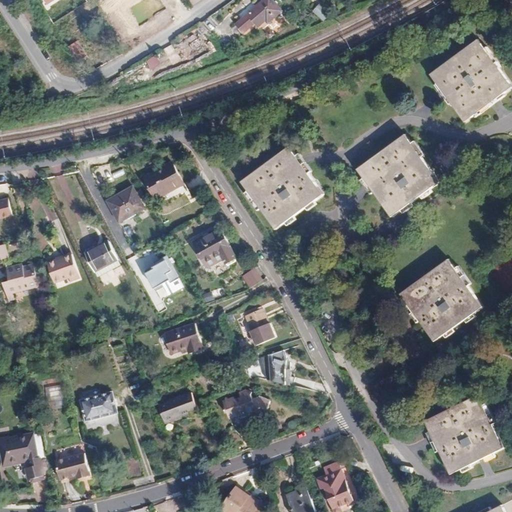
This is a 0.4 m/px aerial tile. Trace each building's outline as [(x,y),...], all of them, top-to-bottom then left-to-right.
[(263,0),(263,1),(237,24),(244,33),(256,23),(259,27),(266,20),(269,23),(283,11),(273,0),(263,0)] [(318,4),(312,12),(325,20),(330,13),(318,4)] [(217,26),(210,17),(203,22),(210,31),(217,26)] [(266,33),(270,38),(275,34),(271,29),(266,33)] [(431,74),(466,122),(511,88),(511,84),(479,39),(431,74)] [(71,50),(79,61),(85,58),(77,46),(71,50)] [(152,70),(162,65),(158,56),(147,61),(152,70)] [(358,169),(393,217),(441,182),(406,134),(358,169)] [(242,182),(278,229),(325,194),(290,147),(242,182)] [(172,162),(146,177),(163,207),(189,192),(179,174),(172,162)] [(137,213),(146,208),(134,187),(120,195),(109,201),(121,222),(129,217),(128,215),(136,210),(137,213)] [(0,218),(14,215),(9,198),(0,200),(0,218)] [(139,216),(137,213),(136,210),(128,215),(129,217),(131,220),(139,216)] [(229,243),(222,230),(196,244),(208,267),(211,268),(225,260),(227,264),(230,265),(236,262),(237,258),(229,243)] [(99,277),(122,264),(110,241),(98,247),(86,253),(99,277)] [(0,245),(0,260),(9,258),(5,244),(0,245)] [(48,263),(55,283),(70,278),(71,281),(81,277),(73,255),(63,258),(48,263)] [(166,257),(143,271),(160,301),(184,288),(166,257)] [(402,294),(436,341),(484,306),(449,259),(402,294)] [(15,299),(13,293),(36,287),(37,293),(42,292),(34,264),(29,266),(24,267),(19,269),(18,266),(7,269),(11,282),(4,283),(8,300),(15,299)] [(106,274),(113,285),(129,276),(122,265),(106,274)] [(242,275),(250,288),(264,280),(257,267),(242,275)] [(212,291),(204,293),(206,302),(214,300),(212,291)] [(261,309),(244,317),(251,332),(268,324),(264,316),(261,309)] [(196,322),(165,333),(173,353),(183,350),(188,348),(189,350),(204,345),(200,333),(196,322)] [(284,351),(269,356),(270,381),(292,386),(293,364),(284,351)] [(62,385),(46,387),(47,401),(63,399),(62,385)] [(113,392),(82,400),(88,421),(119,413),(113,392)] [(185,416),(200,411),(193,392),(159,405),(166,423),(185,416)] [(242,400),(236,402),(235,398),(224,402),(230,419),(241,415),(241,416),(247,414),(254,411),(257,412),(257,414),(265,417),(268,410),(271,401),(260,397),(254,399),(252,395),(253,394),(248,392),(241,395),(242,400)] [(426,421),(452,474),(505,448),(479,394),(426,421)] [(1,443),(5,465),(18,462),(29,460),(30,467),(27,468),(29,479),(31,479),(32,482),(44,480),(43,476),(45,476),(41,457),(39,458),(34,433),(9,438),(10,441),(1,443)] [(85,453),(56,460),(62,479),(72,476),(73,480),(78,478),(77,475),(82,474),(83,477),(91,475),(85,453)] [(145,475),(140,458),(124,462),(130,480),(138,478),(145,475)] [(324,468),(327,475),(342,469),(339,461),(324,468)] [(347,467),(342,469),(327,475),(318,479),(322,489),(325,488),(334,510),(355,501),(348,484),(353,482),(347,467)] [(343,511),(361,504),(353,482),(348,484),(355,501),(334,510),(335,511),(343,511)] [(232,497),(223,511),(224,511),(260,511),(265,505),(239,487),(232,497)] [(297,491),(287,495),(294,511),(317,511),(307,487),(297,491)] [(511,511),(511,500),(488,511),(511,511)]
